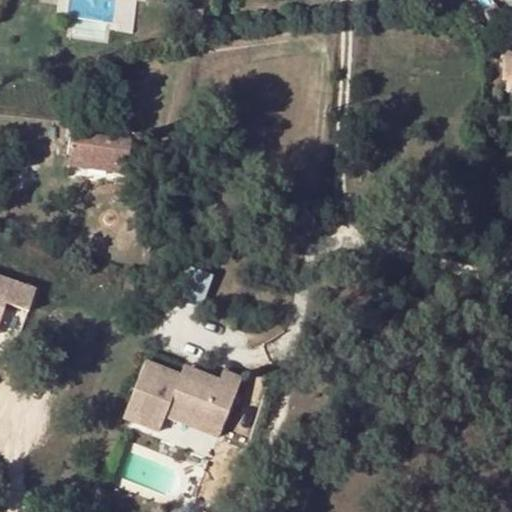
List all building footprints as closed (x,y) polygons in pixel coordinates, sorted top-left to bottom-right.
[(511,51),(499,51),(501,82),(511,81),(511,51)] [(75,123),(70,157),(126,166),(130,141),(85,133),(86,125),(75,123)] [(125,177),(126,166),(70,157),(68,167),(125,177)] [(27,314),(35,292),(0,279),(0,318),(4,307),(27,314)] [(179,376),(144,363),(121,419),(157,433),(163,419),(166,410),(202,425),(199,433),(218,440),(241,379),(222,372),(218,381),(198,373),(195,382),(179,376)] [(183,367),(179,376),(195,382),(198,373),(183,367)] [(163,419),(199,433),(202,425),(166,410),(163,419)]
